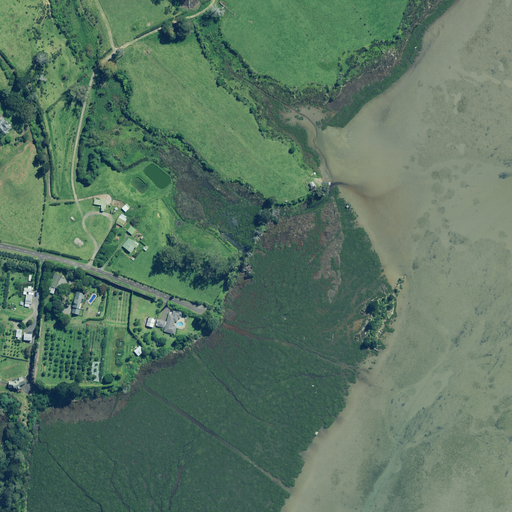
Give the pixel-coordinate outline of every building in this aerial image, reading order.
[(11,129),(2,118),(0,119),(0,131),(3,135),(11,129)] [(106,201),(95,199),(94,204),(101,205),(100,210),(105,211),(106,204),(105,204),(106,201)] [(126,216),(121,213),(116,222),(122,226),(127,219),(125,218),(126,216)] [(136,230),(131,226),(127,230),(132,234),(136,230)] [(138,245),(129,238),(123,246),(130,252),(135,246),(136,247),(138,245)] [(59,280),(53,278),(47,289),(53,292),(59,280)] [(79,308),(81,302),(83,303),(84,297),(85,293),(76,291),(73,302),(71,312),(79,314),(80,309),(79,308)] [(158,319),(156,325),(165,328),(164,331),(174,334),(176,327),(174,326),(175,321),(177,322),(178,317),(180,317),(181,312),(173,310),(172,314),(169,314),(166,322),(158,319)] [(155,319),(148,317),(146,325),(153,327),(155,319)] [(144,351),(140,346),(134,351),(138,356),(144,351)] [(13,381),(9,381),(8,387),(16,388),(16,389),(21,388),(20,385),(27,383),(23,375),(18,377),(18,379),(13,381)]
